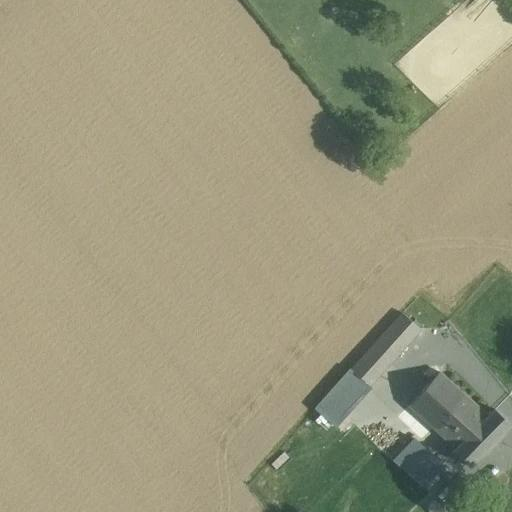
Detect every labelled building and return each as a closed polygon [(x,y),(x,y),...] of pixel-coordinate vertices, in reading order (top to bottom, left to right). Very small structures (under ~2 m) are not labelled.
[(402,313),(351,369),(369,385),(420,329),(402,313)] [(351,369),(315,409),(333,425),(369,385),(351,369)] [(439,372),(408,405),(434,428),(464,394),(439,372)] [(488,416),(464,394),(434,428),(456,448),(453,451),(469,467),(511,425),(494,409),(488,416)] [(442,466),(414,440),(395,461),(423,487),(442,466)] [(445,511),(434,500),(425,509),(428,511),(445,511)]
